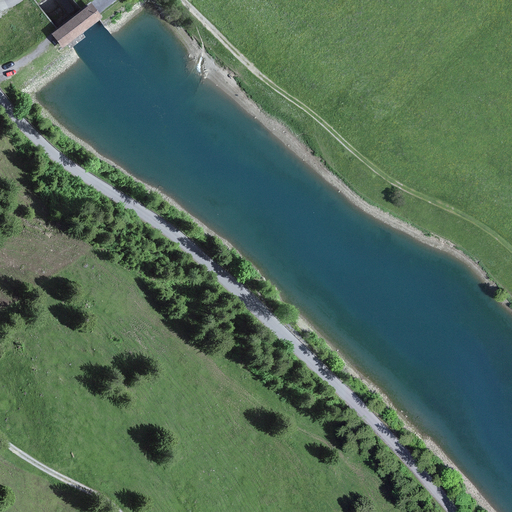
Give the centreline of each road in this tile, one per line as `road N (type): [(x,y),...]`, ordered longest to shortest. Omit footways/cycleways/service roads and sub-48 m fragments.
road 1 (residential): [(0,94),(47,149),(176,234),(373,420),(454,511)]
road 2 (track): [(184,0),(362,159),(511,248)]
road 3 (track): [(0,437),(118,511)]
